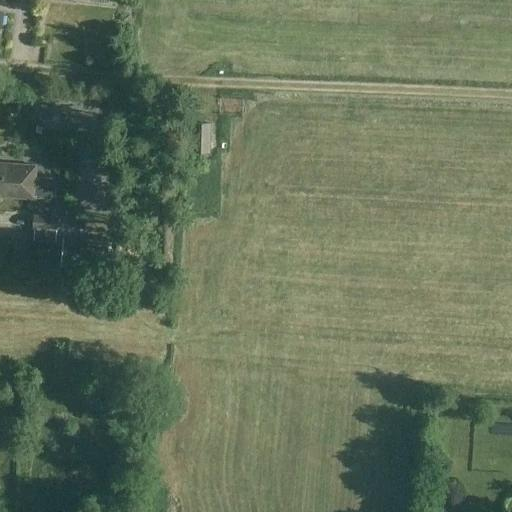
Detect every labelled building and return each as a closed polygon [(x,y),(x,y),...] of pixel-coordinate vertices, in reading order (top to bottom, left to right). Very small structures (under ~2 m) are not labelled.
[(74,100),(52,98),(51,117),(72,119),(74,100)] [(210,124),(193,123),(192,152),(209,153),(210,124)] [(34,177),(35,166),(0,163),(0,194),(0,197),(33,199),(33,198),(45,199),(46,178),(34,177)] [(58,217),(32,215),(32,229),(33,229),(33,240),(55,242),(56,230),(57,230),(58,217)] [(115,234),(115,224),(84,222),(84,231),(115,234)] [(88,252),(108,253),(109,238),(89,237),(88,252)] [(71,271),(73,239),(62,238),(60,270),(71,271)]
